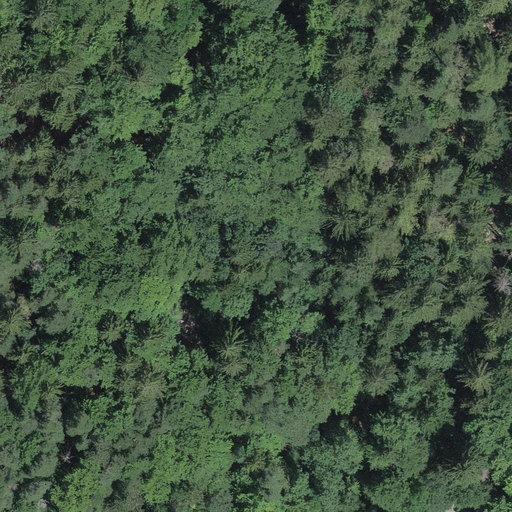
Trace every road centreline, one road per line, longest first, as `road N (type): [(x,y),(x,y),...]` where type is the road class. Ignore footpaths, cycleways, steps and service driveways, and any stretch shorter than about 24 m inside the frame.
road 1 (track): [(486,0),(502,115),(490,258),(443,406),(439,511)]
road 2 (track): [(182,0),(178,283),(224,438),(219,511)]
